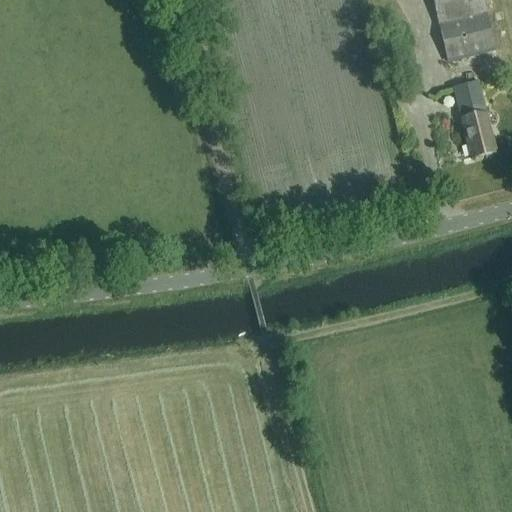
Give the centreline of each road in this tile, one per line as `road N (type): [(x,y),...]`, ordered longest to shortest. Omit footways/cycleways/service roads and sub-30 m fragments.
road 1 (unclassified): [(0,303),(246,268),(511,201)]
road 2 (track): [(511,285),(265,342),(309,511)]
road 3 (track): [(179,0),(246,268)]
